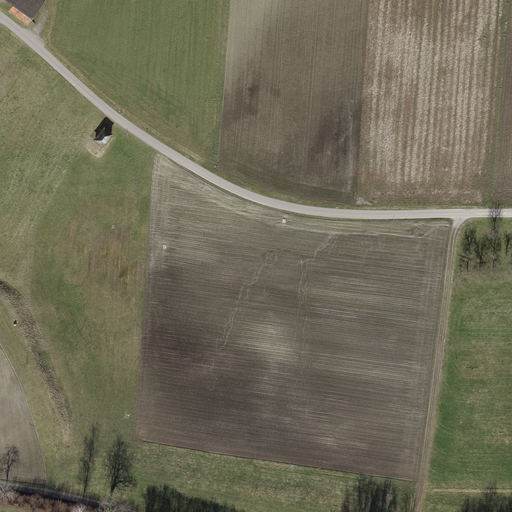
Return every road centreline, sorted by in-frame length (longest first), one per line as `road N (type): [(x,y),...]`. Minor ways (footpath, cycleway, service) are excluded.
road 1 (track): [(457,213),(417,511)]
road 2 (track): [(129,511),(0,487)]
